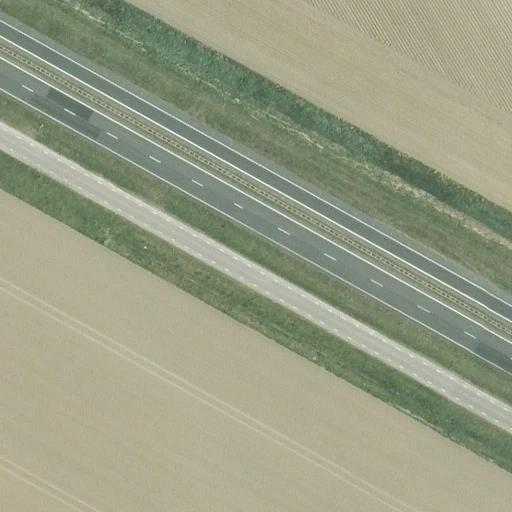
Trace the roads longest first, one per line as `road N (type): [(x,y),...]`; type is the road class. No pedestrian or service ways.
road 1 (trunk): [(0,73),(511,359)]
road 2 (trunk): [(511,313),(0,28)]
road 3 (unclassified): [(0,137),(511,422)]
